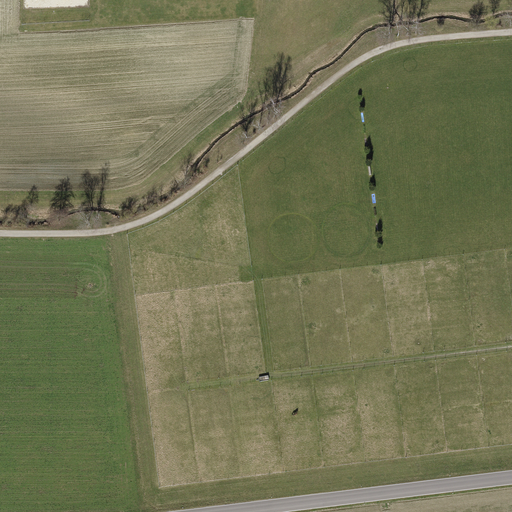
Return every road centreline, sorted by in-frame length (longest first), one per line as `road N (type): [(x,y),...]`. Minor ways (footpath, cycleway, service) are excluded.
road 1 (track): [(0,233),(99,232),(139,222),(193,192),(363,58),(422,39),(511,32)]
road 2 (tertiary): [(238,511),(511,479)]
